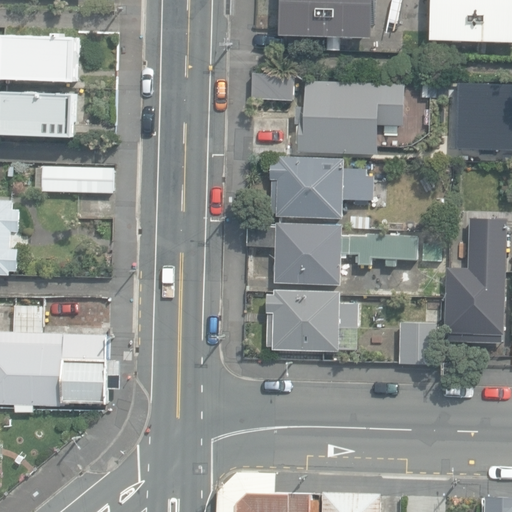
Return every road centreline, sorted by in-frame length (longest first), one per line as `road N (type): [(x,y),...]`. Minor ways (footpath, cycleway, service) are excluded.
road 1 (residential): [(186,0),(178,438)]
road 2 (residential): [(511,433),(269,428),(178,438)]
